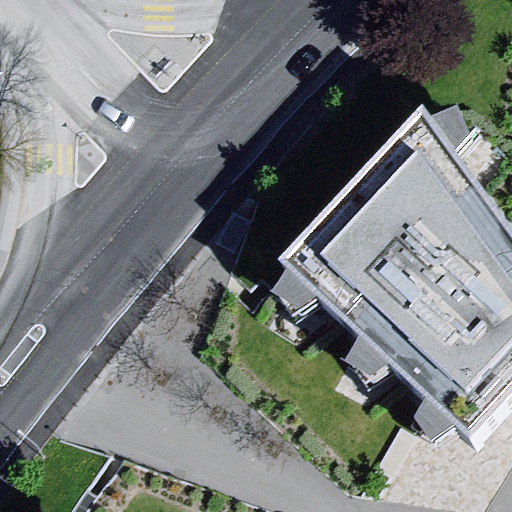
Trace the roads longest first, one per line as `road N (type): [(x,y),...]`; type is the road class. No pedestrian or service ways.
road 1 (residential): [(26,5),(50,133),(39,265),(0,384)]
road 2 (tertiary): [(0,388),(182,164)]
road 3 (residential): [(267,0),(162,9),(26,5)]
road 4 (tertiary): [(182,164),(334,0)]
road 5 (residential): [(182,164),(26,5)]
